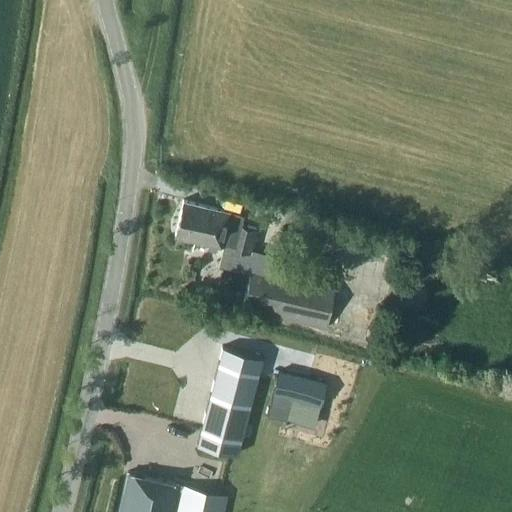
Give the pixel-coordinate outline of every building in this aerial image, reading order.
[(239,223),(237,229),(226,227),(230,211),(183,199),(174,234),(248,252),(254,226),(239,223)] [(264,271),(251,268),(242,309),(325,328),(336,283),(265,267),(264,271)] [(209,400),(197,443),(238,454),(262,356),(222,346),(209,400)] [(322,390),(273,377),(261,423),(281,428),(286,409),(315,417),(322,390)] [(168,511),(176,482),(129,471),(118,511),(168,511)] [(223,511),(227,493),(181,483),(174,511),(223,511)]
